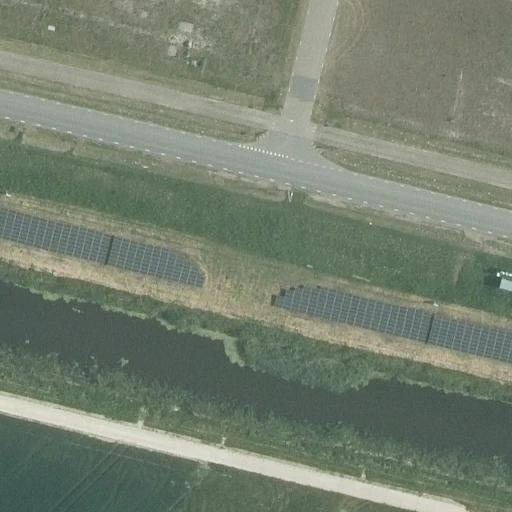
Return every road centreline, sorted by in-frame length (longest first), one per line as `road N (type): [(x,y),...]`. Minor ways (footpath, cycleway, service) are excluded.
road 1 (primary): [(0,111),(286,172)]
road 2 (primary): [(286,172),(511,227)]
road 3 (unclassified): [(286,172),(329,0)]
